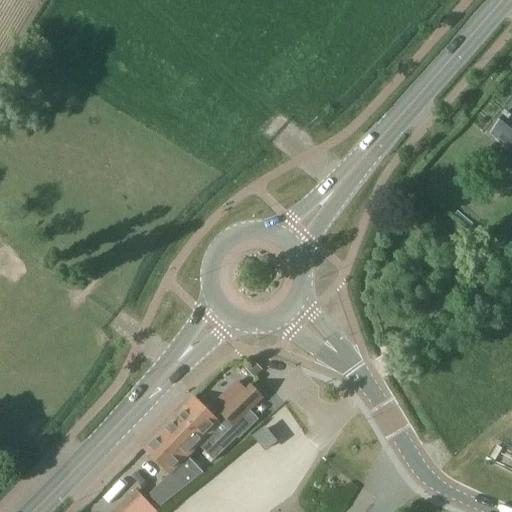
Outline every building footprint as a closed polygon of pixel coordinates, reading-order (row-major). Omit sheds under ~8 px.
[(511,114),(510,116),(507,114),(491,133),(511,150),(511,114)] [(204,441),(198,447),(213,462),(249,427),(240,418),(260,398),(247,386),(215,419),(194,399),(177,416),(204,441)] [(187,458),(198,447),(204,441),(177,416),(161,432),(187,458)] [(265,450),(275,443),(265,429),(255,437),(265,450)] [(203,473),(161,432),(145,449),(171,475),(150,495),(162,507),(203,473)] [(122,511),(133,511),(145,502),(135,491),(118,507),(122,511)]
